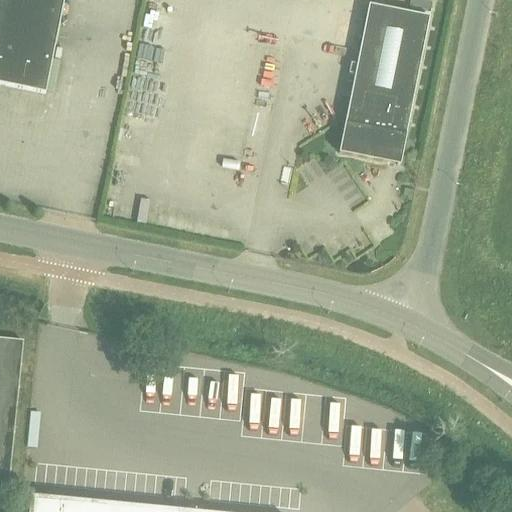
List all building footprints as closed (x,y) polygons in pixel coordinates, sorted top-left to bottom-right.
[(65,0),(0,0),(0,84),(46,94),(65,0)] [(432,2),(421,0),(410,0),(409,9),(430,14),(432,2)] [(346,122),(339,154),(401,166),(407,135),(430,17),(369,5),(346,123),(346,122)] [(0,511),(6,511),(22,342),(0,340),(0,511)] [(210,511),(31,494),(29,511),(210,511)]
